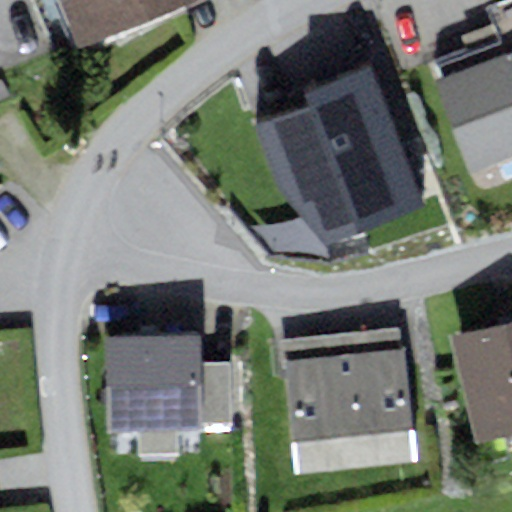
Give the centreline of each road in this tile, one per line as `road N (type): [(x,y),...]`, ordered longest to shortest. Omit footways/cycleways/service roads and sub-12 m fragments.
road 1 (residential): [(64,243),(172,271),(327,296),(511,254)]
road 2 (residential): [(64,243),(101,162),(162,93),(294,0)]
road 3 (residential): [(67,511),(64,243)]
